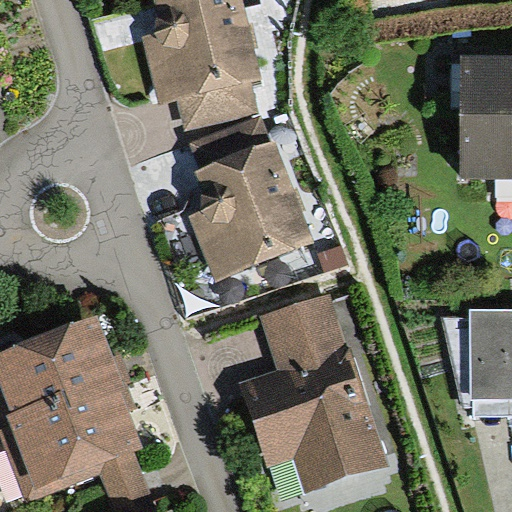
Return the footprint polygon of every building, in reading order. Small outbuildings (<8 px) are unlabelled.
[(250,88),(262,85),(250,37),(241,0),(216,0),(212,1),(211,0),(154,0),(158,18),(156,33),(145,36),(161,103),(179,100),(187,131),(257,113),(250,88)] [(464,178),(511,177),(511,56),(464,57),(464,178)] [(218,283),(316,243),(298,197),(266,116),(192,144),(203,170),(195,173),(204,197),(202,209),(190,214),(218,283)] [(307,494),(390,465),(331,294),(258,319),(277,372),(241,385),(269,467),(295,458),(307,494)] [(99,315),(0,352),(0,413),(7,433),(3,434),(29,502),(104,473),(115,502),(146,490),(134,457),(145,453),(131,416),(137,413),(132,401),(118,366),(99,315)] [(511,317),(445,317),(466,409),(511,409),(511,317)]
